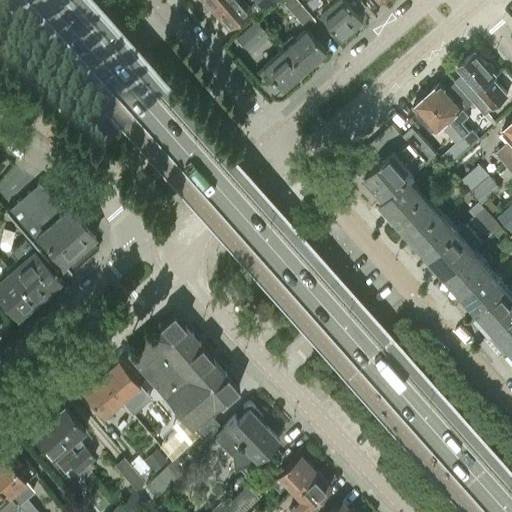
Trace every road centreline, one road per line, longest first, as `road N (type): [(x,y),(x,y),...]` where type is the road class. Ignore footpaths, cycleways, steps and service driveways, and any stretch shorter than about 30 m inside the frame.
road 1 (tertiary): [(511,480),(83,0)]
road 2 (primary): [(370,354),(51,0)]
road 3 (residential): [(408,511),(178,269)]
road 4 (residential): [(511,404),(295,157)]
road 5 (residential): [(295,157),(472,2)]
road 6 (residential): [(0,418),(178,269)]
road 7 (primary): [(370,354),(510,511)]
road 8 (residential): [(165,244),(131,258),(0,368)]
road 9 (residential): [(430,0),(275,135)]
road 10 (residential): [(165,244),(0,127)]
road 11 (residential): [(275,135),(152,0)]
road 12 (residential): [(178,269),(198,239),(295,157)]
road 13 (residential): [(275,135),(174,223),(165,244)]
